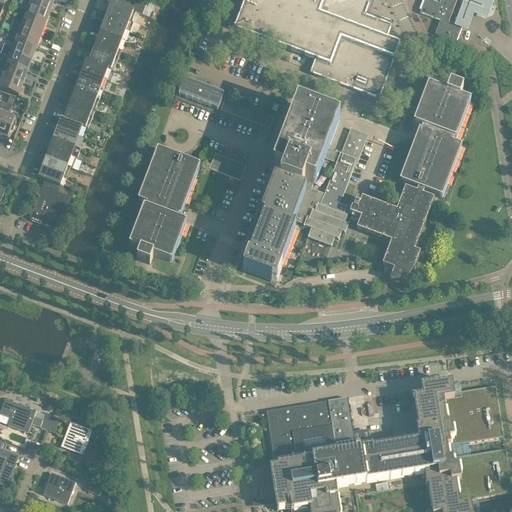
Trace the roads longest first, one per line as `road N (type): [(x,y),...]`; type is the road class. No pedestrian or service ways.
road 1 (tertiary): [(218,328),(122,306),(0,258)]
road 2 (residential): [(20,163),(86,0)]
road 3 (tertiary): [(511,292),(365,326)]
road 4 (tertiary): [(365,326),(218,328)]
road 5 (tertiary): [(365,326),(511,312)]
